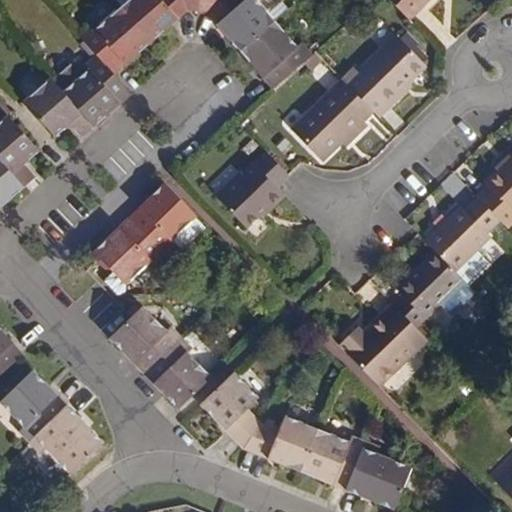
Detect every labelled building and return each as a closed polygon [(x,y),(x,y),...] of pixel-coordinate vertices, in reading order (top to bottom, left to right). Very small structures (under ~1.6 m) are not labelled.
[(203,14),(203,0),(115,0),(122,8),(153,42),(186,14),(203,14)] [(243,0),(203,0),(203,14),(216,14),(224,23),(219,27),(242,53),(277,22),(256,0),(248,0),(246,2),(243,0)] [(389,0),(409,20),(429,0),(389,0)] [(81,36),(98,54),(115,74),(153,42),(122,8),(98,29),(93,25),(81,36)] [(277,22),(242,53),(274,88),(313,53),(302,41),(297,45),(277,22)] [(397,38),(349,86),(374,112),(380,118),(402,98),(399,95),(410,85),(427,68),(397,38)] [(78,80),(111,113),(132,93),(115,74),(98,54),(86,64),(79,57),(66,68),(78,80)] [(53,79),(64,91),(76,105),(96,126),(101,121),(111,113),(78,80),(66,68),(53,79)] [(76,105),(64,91),(53,79),(50,76),(24,99),(56,136),(71,124),(83,137),(96,126),(76,105)] [(374,112),(349,86),(344,81),(292,130),(324,161),(342,144),(364,122),(374,112)] [(410,85),(399,95),(402,98),(412,88),(410,85)] [(0,158),(24,187),(37,175),(26,162),(41,149),(9,113),(0,120),(0,158)] [(346,148),(368,126),(364,122),(342,144),(346,148)] [(290,176),(269,154),(244,179),(241,177),(218,199),(248,230),(270,208),(273,210),(287,197),(278,188),(290,176)] [(476,196),(478,199),(500,221),(506,228),(511,222),(511,157),(484,184),(486,187),(476,196)] [(0,207),(24,187),(0,158),(0,207)] [(164,184),(132,215),(168,252),(177,243),(183,249),(206,226),(195,216),(164,184)] [(425,241),(435,252),(455,273),(491,239),(487,235),(500,221),(478,199),(465,211),(460,207),(425,241)] [(132,215),(129,219),(164,256),(168,252),(132,215)] [(164,256),(129,219),(93,253),(98,258),(110,270),(101,279),(115,293),(124,292),(124,285),(148,262),(153,267),(164,256)] [(402,298),(394,307),(415,328),(463,281),(455,273),(435,252),(395,291),(402,298)] [(110,340),(145,376),(183,338),(171,326),(166,331),(143,306),(131,318),(110,340)] [(415,328),(394,307),(366,335),(359,329),(343,345),(350,352),(347,355),(379,388),(428,341),(415,328)] [(0,326),(0,375),(20,357),(25,353),(0,326)] [(183,338),(145,376),(179,410),(211,378),(188,354),(193,349),(183,338)] [(18,430),(29,442),(68,406),(32,370),(0,402),(0,404),(22,426),(18,430)] [(242,450),(260,423),(245,408),(257,396),(233,373),(200,406),(242,450)] [(68,406),(29,442),(41,454),(45,449),(71,475),(104,443),(68,406)] [(281,431),(260,423),(242,450),(302,475),(318,430),(286,417),(281,431)] [(348,441),(318,430),(302,475),(349,492),(363,452),(367,442),(350,436),(348,441)] [(380,447),(367,442),(363,452),(349,492),(393,508),(400,489),(409,464),(378,453),(380,447)] [(511,499),(511,473),(499,486),(511,499)]
